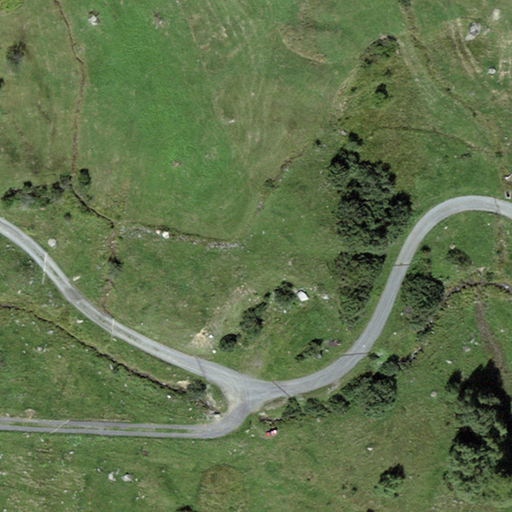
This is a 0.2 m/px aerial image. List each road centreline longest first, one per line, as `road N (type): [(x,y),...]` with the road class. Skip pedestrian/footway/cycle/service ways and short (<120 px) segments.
road 1 (track): [(511,209),(458,203),(420,226),(368,344),(325,379),(251,395)]
road 2 (track): [(251,395),(103,326),(0,224)]
road 3 (track): [(0,423),(221,431),(251,395)]
